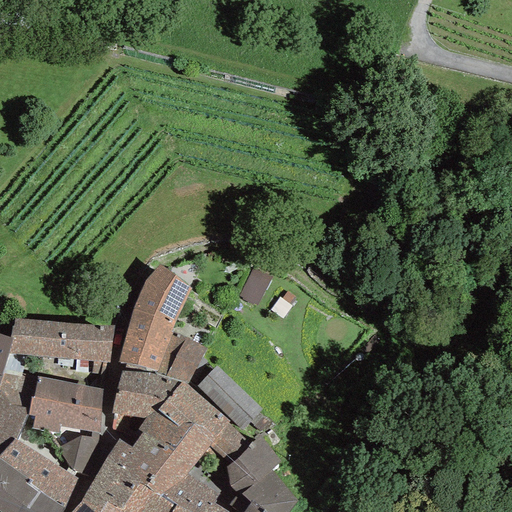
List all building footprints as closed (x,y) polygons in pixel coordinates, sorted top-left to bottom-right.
[(118,362),(157,371),(171,332),(173,325),(192,290),(159,265),(144,282),(132,309),(118,362)] [(113,364),(119,327),(14,319),(10,337),(14,339),(9,355),(93,362),(113,364)] [(188,383),(207,348),(171,332),(157,371),(157,374),(188,383)] [(9,355),(14,339),(10,337),(0,333),(0,385),(4,374),(9,355)] [(92,373),(112,377),(113,364),(93,362),(92,373)] [(217,366),(197,387),(242,430),(261,410),(217,366)] [(156,376),(122,371),(116,394),(111,413),(115,413),(130,416),(145,419),(158,411),(181,383),(156,376)] [(36,381),(4,374),(0,385),(0,454),(14,440),(16,442),(28,415),(30,397),(33,398),(36,381)] [(60,427),(101,433),(102,390),(37,376),(36,381),(33,398),(30,397),(28,415),(34,416),(31,428),(59,434),(60,427)] [(161,497),(193,467),(208,447),(227,423),(229,421),(186,384),(181,383),(158,411),(145,419),(137,430),(142,433),(132,447),(119,440),(103,463),(140,483),(161,497)] [(112,430),(128,432),(130,416),(115,413),(112,430)] [(230,464),(250,445),(227,423),(208,447),(230,464)] [(266,511),(289,511),(297,501),(271,470),(280,462),(258,435),(253,439),(255,441),(250,445),(230,464),(226,469),(230,486),(238,493),(249,503),(252,501),(266,511)] [(90,477),(102,440),(79,437),(58,449),(72,471),(90,477)] [(64,508),(85,484),(16,442),(14,440),(0,454),(0,459),(32,482),(30,484),(64,508)] [(61,511),(64,508),(30,484),(32,482),(0,459),(0,511),(61,511)] [(170,511),(175,505),(161,497),(140,483),(103,463),(86,494),(121,511),(170,511)] [(193,467),(161,497),(175,505),(189,511),(226,511),(214,504),(221,492),(193,467)] [(238,493),(229,505),(238,511),(243,511),(249,503),(238,493)] [(121,511),(86,494),(81,501),(71,511),(121,511)] [(266,511),(252,501),(249,503),(243,511),(266,511)]
